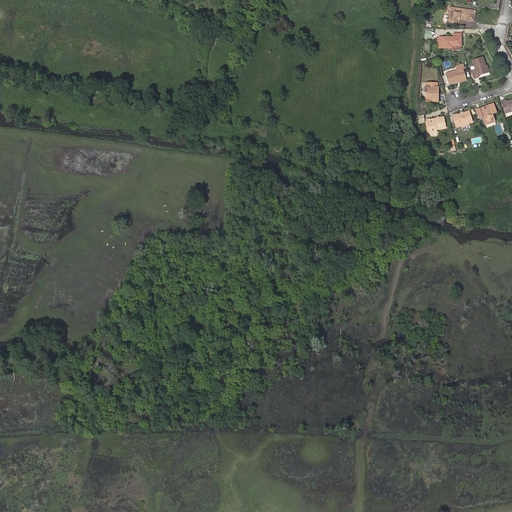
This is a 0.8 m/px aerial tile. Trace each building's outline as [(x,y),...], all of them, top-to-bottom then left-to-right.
[(467,17),(473,19),(474,11),(450,7),(450,9),(448,9),(446,21),(455,22),(456,18),(456,16),(459,16),(458,18),(466,20),(467,17)] [(460,34),(452,33),(452,37),(438,37),(437,49),(451,49),(451,46),(460,46),(460,34)] [(476,75),(485,72),(484,65),(481,56),(472,59),(474,68),(470,69),(473,78),(477,77),(476,75)] [(444,75),(447,85),(464,80),(461,69),(463,69),(462,65),(454,67),(455,71),(444,75)] [(423,92),(425,92),(425,102),(436,102),(436,88),(435,88),(435,84),(425,84),(425,87),(423,87),(423,92)] [(511,111),(511,99),(506,102),(505,99),(500,101),(504,114),(511,111)] [(483,117),(492,114),(495,113),(492,104),(476,109),(478,118),(483,117)] [(460,124),(467,122),(472,120),(468,110),(452,115),(455,125),(460,124)] [(494,121),(492,114),(483,117),(485,124),(494,121)] [(427,136),(437,134),(436,129),(445,127),(443,117),(424,121),(427,136)]
